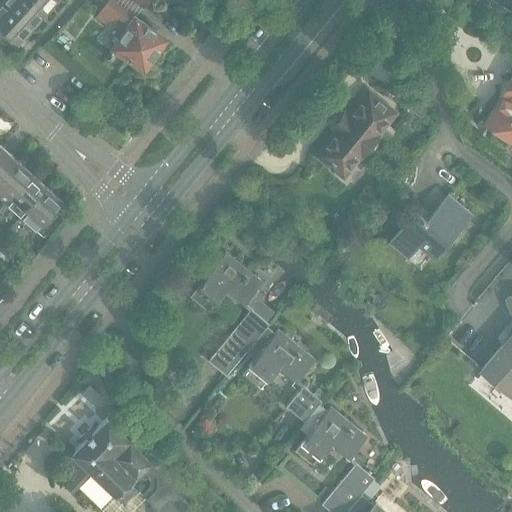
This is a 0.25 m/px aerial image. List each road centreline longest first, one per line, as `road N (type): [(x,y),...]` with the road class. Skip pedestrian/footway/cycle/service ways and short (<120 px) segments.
road 1 (tertiary): [(155,221),(339,0)]
road 2 (residential): [(250,511),(137,395),(129,328),(92,297)]
road 3 (tertiary): [(307,0),(137,206)]
road 4 (residential): [(0,79),(137,206)]
road 5 (tertiary): [(0,410),(92,297)]
